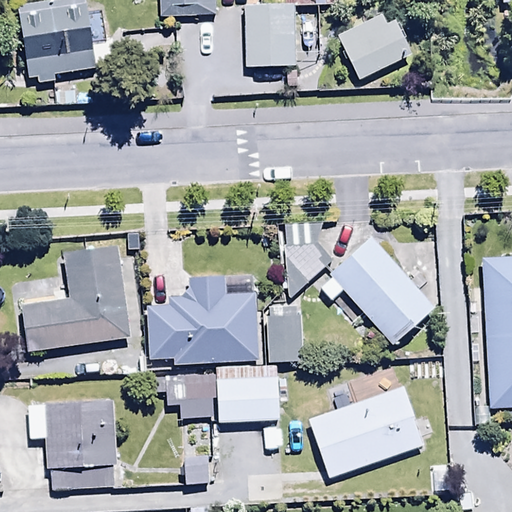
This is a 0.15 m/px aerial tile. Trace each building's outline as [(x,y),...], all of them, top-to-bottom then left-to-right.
[(80,0),(78,0),(14,10),(25,82),(34,80),(35,85),(54,82),(53,74),(90,68),(80,0)] [(213,0),(158,0),(160,19),(214,16),(213,0)] [(290,6),(242,9),(245,71),(293,68),(290,6)] [(381,14),(334,36),(355,82),(409,57),(393,20),(385,24),(381,14)] [(286,300),(290,300),(327,262),(312,247),(322,224),(281,225),(281,247),(276,247),(278,291),(286,291),(286,300)] [(351,325),(361,315),(390,346),(432,308),(367,235),(313,285),(328,302),(329,301),(351,325)] [(114,245),(63,252),(70,302),(16,310),(22,358),(127,344),(114,245)] [(511,257),(478,260),(488,409),(511,407),(511,257)] [(166,307),(146,307),(146,361),(172,361),(172,366),(254,365),(252,280),(220,280),(220,277),(187,278),(187,291),(182,291),(182,298),(166,298),(166,307)] [(298,315),(266,316),(268,363),(300,362),(298,315)] [(213,376),(150,377),(150,396),(164,396),(164,403),(213,402),(214,425),(276,424),(275,368),(213,369),(213,376)] [(400,387),(304,421),(325,480),(421,446),(400,387)] [(110,401),(25,406),(27,441),(43,440),(45,471),(49,471),(50,489),(111,486),(110,466),(114,466),(110,401)] [(203,459),(179,460),(181,487),(205,485),(203,459)]
